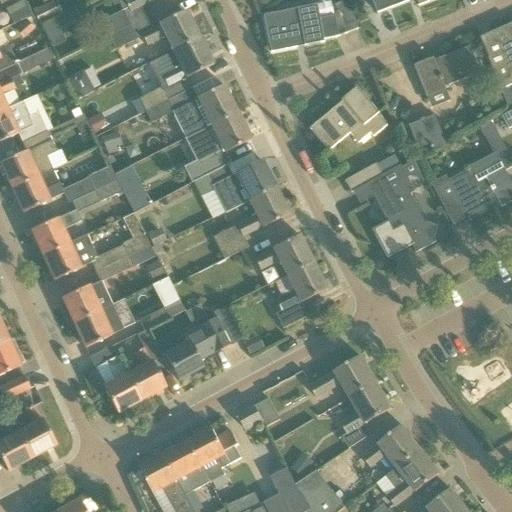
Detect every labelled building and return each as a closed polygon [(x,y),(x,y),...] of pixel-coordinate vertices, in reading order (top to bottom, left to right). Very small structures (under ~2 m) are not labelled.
[(156,0),(122,0),(129,13),(148,3),(149,4),(156,0)] [(371,0),(377,13),(411,0),(417,0),(419,5),(417,5),(418,6),(434,0),(371,0)] [(33,12),(39,25),(61,14),(55,1),(33,12)] [(334,6),(345,34),(358,29),(347,1),(334,6)] [(11,22),(28,16),(24,3),(6,9),(11,22)] [(319,19),(316,5),(296,9),(298,15),(264,22),(270,53),(271,53),(271,51),(303,44),(304,46),(323,43),(322,39),(336,36),(333,17),(319,19)] [(173,52),(199,38),(185,11),(159,24),(159,25),(140,35),(146,46),(165,37),(173,52)] [(101,22),(107,35),(108,36),(129,26),(122,12),(101,22)] [(511,28),(510,25),(511,24),(511,23),(479,38),(487,56),(497,84),(511,77),(511,28)] [(136,40),(129,26),(108,36),(115,51),(136,40)] [(0,72),(17,65),(1,31),(0,31),(0,72)] [(199,38),(173,52),(180,67),(161,76),(167,88),(186,78),(187,79),(213,66),(199,38)] [(434,64),(432,58),(414,66),(426,97),(444,90),(443,87),(479,74),(469,47),(468,48),(468,50),(465,51),(465,52),(434,64)] [(0,112),(6,110),(0,96),(14,90),(10,80),(22,74),(22,75),(54,61),(49,50),(17,65),(0,72),(0,112)] [(83,71),(67,80),(78,100),(94,91),(83,71)] [(192,88),(167,100),(145,112),(151,123),(178,109),(184,121),(203,112),(211,127),(237,114),(223,86),(197,99),(192,88)] [(145,112),(167,100),(161,88),(139,100),(145,112)] [(328,152),(349,134),(358,144),(370,134),(373,138),(386,126),(377,114),(356,88),(341,101),(344,105),(338,110),(336,107),(309,129),(310,131),(310,130),(328,152)] [(511,109),(511,96),(506,89),(501,91),(508,112),(511,109)] [(0,143),(18,135),(22,143),(46,132),(37,112),(27,117),(21,103),(6,110),(0,112),(0,143)] [(511,109),(508,112),(501,115),(508,129),(511,127),(511,109)] [(101,114),(86,122),(92,134),(107,127),(101,114)] [(237,114),(211,127),(218,141),(199,150),(205,162),(200,165),(205,176),(226,166),(220,155),(224,153),(225,154),(251,141),(237,114)] [(434,116),(408,126),(417,150),(443,140),(434,116)] [(478,128),(495,157),(448,182),(449,183),(437,189),(445,204),(456,198),(469,221),(470,220),(469,218),(498,203),(501,208),(511,201),(511,186),(503,169),(511,164),(511,163),(511,161),(489,122),(478,128)] [(0,164),(11,188),(51,170),(45,157),(56,152),(49,138),(46,132),(22,143),(26,152),(0,164)] [(232,177),(226,166),(205,176),(224,214),(248,202),(247,201),(274,187),(261,161),(235,174),(235,175),(232,177)] [(351,194),(372,182),(382,176),(375,164),(344,182),(351,194)] [(132,166),(114,176),(133,213),(152,204),(147,196),(132,166)] [(87,177),(94,192),(116,182),(109,167),(87,177)] [(392,231),(387,221),(371,230),(386,259),(412,245),(416,252),(415,252),(415,253),(434,243),(408,195),(413,192),(400,167),(382,176),(372,182),(385,207),(391,204),(402,226),(392,231)] [(63,195),(51,170),(11,188),(23,214),(49,202),(48,201),(63,195)] [(99,203),(110,198),(121,193),(116,182),(94,192),(99,203)] [(288,215),(274,187),(247,201),(248,202),(255,217),(213,238),(223,260),(248,247),(243,237),(262,228),(262,229),(288,215)] [(42,256),(68,244),(62,231),(80,223),(75,211),(31,231),(42,256)] [(149,247),(143,235),(122,245),(127,257),(149,247)] [(68,244),(42,256),(54,282),(80,270),(80,268),(90,263),(89,261),(96,258),(86,236),(68,244)] [(278,262),(285,276),(286,277),(313,263),(299,236),(272,249),(272,251),(254,260),(260,271),(278,262)] [(133,268),(155,258),(149,247),(127,257),(133,268)] [(326,290),(313,263),(286,277),(285,276),(267,286),(280,312),(275,315),(282,330),(307,317),(301,303),(326,290)] [(72,322),(73,323),(111,305),(100,282),(89,288),(89,287),(62,299),(68,312),(64,314),(69,324),(72,322)] [(184,312),(179,301),(150,316),(155,327),(184,312)] [(123,332),(111,305),(73,323),(85,349),(123,332)] [(171,369),(178,381),(203,368),(199,361),(213,354),(214,355),(230,346),(215,319),(199,328),(200,329),(185,337),(188,343),(161,358),(168,371),(171,369)] [(127,376),(141,401),(165,388),(152,363),(161,358),(147,331),(137,336),(144,349),(133,355),(140,368),(127,376)] [(249,355),(259,350),(253,337),(242,342),(249,355)] [(8,342),(0,345),(0,376),(19,367),(14,355),(17,353),(12,341),(13,341),(13,340),(8,342)] [(141,401),(127,376),(117,357),(115,358),(110,348),(89,358),(94,369),(104,363),(115,382),(103,388),(117,414),(141,401)] [(342,385),(350,399),(376,384),(361,357),(335,372),(336,373),(310,388),(317,399),(342,385)] [(0,388),(0,395),(3,402),(30,390),(24,377),(0,388)] [(366,425),(392,410),(376,384),(350,399),(359,413),(340,424),(347,436),(359,429),(366,425)] [(270,426),(278,422),(281,421),(269,399),(255,407),(264,422),(267,428),(270,426)] [(41,421),(34,407),(24,412),(32,426),(18,434),(31,459),(56,446),(42,421),(41,421)] [(246,432),(264,422),(255,407),(238,416),(246,432)] [(387,455),(397,469),(421,451),(402,427),(378,445),(379,446),(362,459),(370,468),(387,455)] [(0,459),(7,472),(31,459),(18,434),(6,440),(0,429),(0,459)] [(347,436),(342,438),(349,450),(365,440),(359,429),(347,436)] [(236,448),(238,446),(231,431),(217,439),(213,430),(189,443),(210,483),(225,475),(222,469),(241,459),(236,448)] [(189,443),(165,456),(187,496),(210,483),(189,443)] [(440,475),(421,451),(397,469),(387,477),(397,490),(388,498),(395,507),(415,492),(416,493),(440,475)] [(194,511),(186,496),(187,496),(165,456),(140,469),(154,494),(164,489),(176,511),(194,511)] [(302,478),(311,466),(299,457),(290,469),(302,478)] [(281,496),(266,504),(269,511),(308,511),(309,511),(296,486),(288,470),(272,479),(281,496)] [(317,471),(296,486),(309,511),(339,511),(346,508),(317,471)] [(468,511),(451,490),(428,508),(423,511),(468,511)] [(84,511),(79,501),(58,511),(84,511)] [(240,511),(236,502),(226,507),(228,511),(240,511)]
